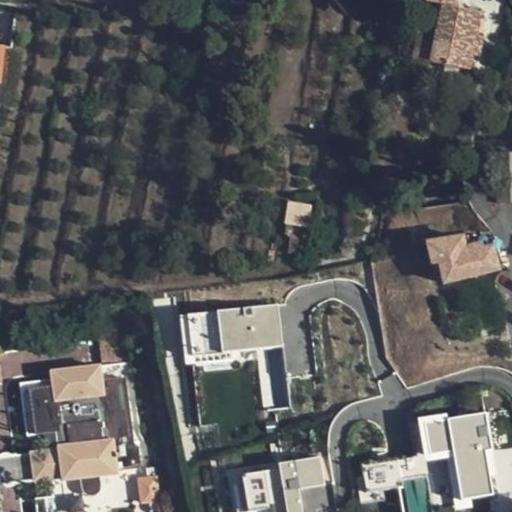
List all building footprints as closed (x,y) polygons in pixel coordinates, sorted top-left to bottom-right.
[(408,4),(406,25),(403,65),(450,69),(452,52),(454,31),(456,8),(434,6),(434,0),(398,0),(398,3),(408,4)] [(403,65),(406,25),(397,24),(393,64),(403,65)] [(30,71),(37,31),(14,27),(6,67),(30,71)] [(460,31),(454,31),(452,52),(458,53),(460,31)] [(511,219),(511,168),(494,169),(496,220),(511,219)] [(309,221),(311,204),(290,202),(288,219),(309,221)] [(497,272),(491,247),(482,249),(481,244),(464,248),(461,237),(424,245),(428,265),(435,264),(441,286),(497,272)] [(190,315),(194,356),(285,346),(280,305),(190,315)] [(74,465),(95,462),(132,456),(131,451),(139,444),(137,426),(128,419),(117,354),(94,358),(91,343),(43,350),(44,358),(11,364),(20,419),(37,416),(40,434),(23,437),(27,465),(44,463),(46,470),(74,465)] [(423,454),(361,463),(365,489),(430,479),(428,464),(451,460),(457,502),(497,496),(484,412),(446,418),(445,414),(418,418),(423,454)] [(157,500),(150,454),(141,456),(143,465),(137,466),(141,490),(147,489),(149,501),(157,500)] [(325,455),(226,471),(233,511),(302,511),(299,490),(330,485),(325,455)] [(97,478),(95,462),(74,465),(77,482),(78,484),(88,486),(92,486),(95,484),(97,481),(97,478)] [(69,511),(65,480),(31,485),(35,511),(69,511)]
